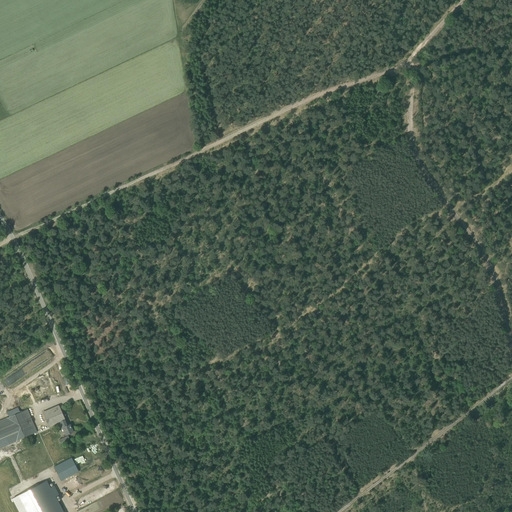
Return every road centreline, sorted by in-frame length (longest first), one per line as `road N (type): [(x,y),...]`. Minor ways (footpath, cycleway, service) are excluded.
road 1 (track): [(464,0),(395,70),(312,97),(12,238)]
road 2 (track): [(100,435),(160,389),(303,315),(399,230),(449,208)]
road 3 (unclassified): [(134,511),(0,217)]
road 4 (track): [(511,377),(337,511)]
road 5 (track): [(449,208),(412,147),(410,57)]
road 6 (track): [(449,208),(484,253),(511,342)]
